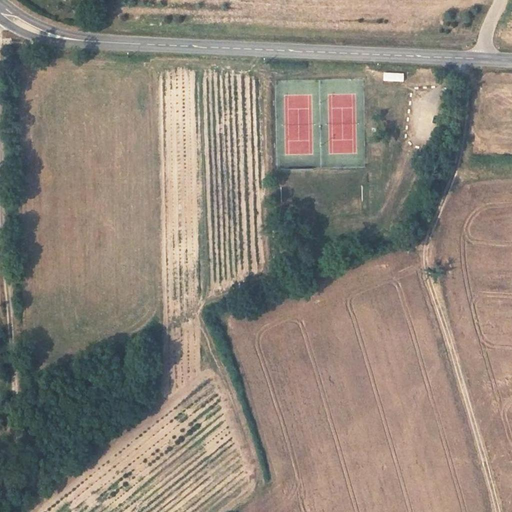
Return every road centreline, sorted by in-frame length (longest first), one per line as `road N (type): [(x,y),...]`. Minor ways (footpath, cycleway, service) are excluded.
road 1 (tertiary): [(476,59),(64,37),(0,9)]
road 2 (track): [(496,511),(425,257),(460,148),(465,72),(476,59)]
road 3 (track): [(0,495),(15,409),(0,151)]
